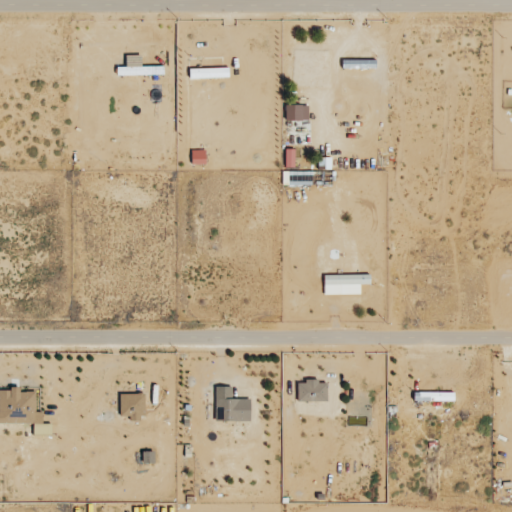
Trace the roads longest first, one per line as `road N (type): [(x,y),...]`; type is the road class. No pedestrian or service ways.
road 1 (residential): [(0,7),(511,7)]
road 2 (residential): [(511,336),(0,336)]
